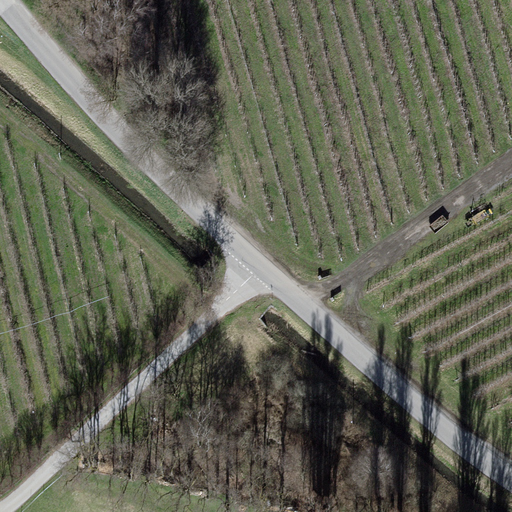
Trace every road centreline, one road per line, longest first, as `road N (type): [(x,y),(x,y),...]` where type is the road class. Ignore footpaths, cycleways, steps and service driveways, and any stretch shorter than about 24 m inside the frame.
road 1 (tertiary): [(257,272),(8,0)]
road 2 (unclassified): [(257,272),(225,312),(1,511)]
road 3 (tertiary): [(511,484),(257,272)]
road 4 (track): [(298,306),(350,281),(511,165)]
